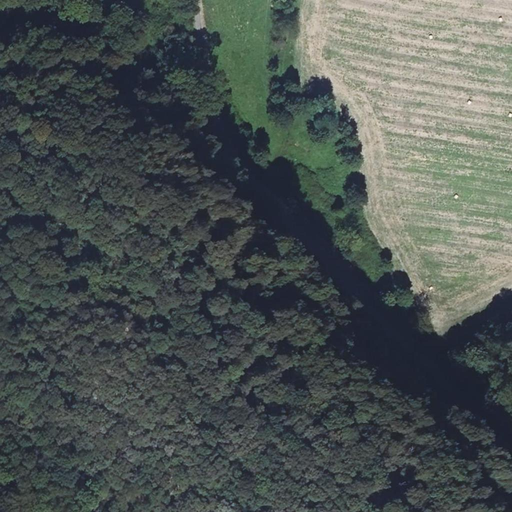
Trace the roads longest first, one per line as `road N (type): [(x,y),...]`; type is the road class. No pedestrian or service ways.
road 1 (unclassified): [(511,448),(236,161),(215,117),(194,0)]
road 2 (track): [(281,211),(279,74),(294,0)]
